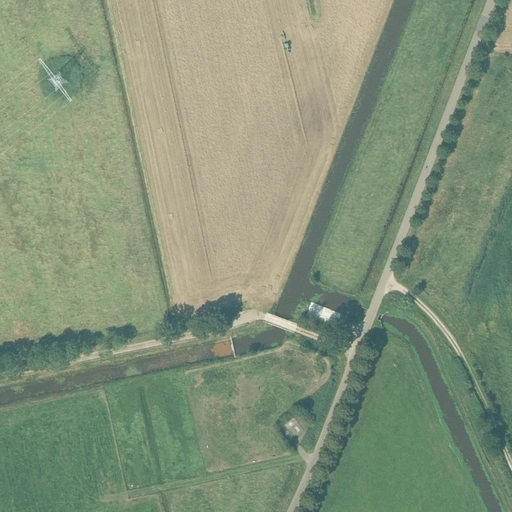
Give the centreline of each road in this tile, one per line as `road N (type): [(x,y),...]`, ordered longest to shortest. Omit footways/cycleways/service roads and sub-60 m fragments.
road 1 (tertiary): [(357,351),(493,0)]
road 2 (unclassified): [(0,376),(266,317)]
road 3 (track): [(385,280),(414,297),(451,337),(511,469)]
road 4 (tertiary): [(290,511),(357,351)]
